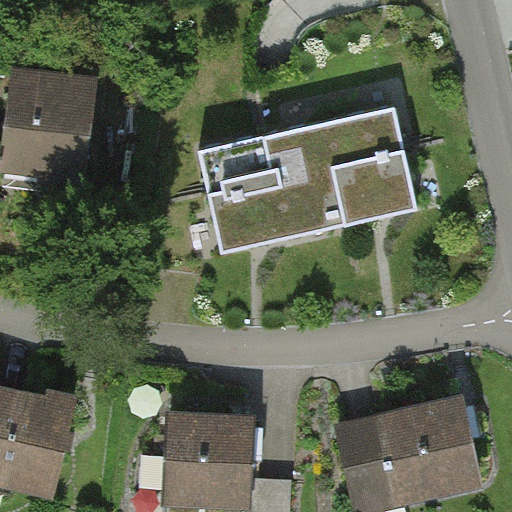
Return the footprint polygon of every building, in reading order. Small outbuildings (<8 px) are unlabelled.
[(105,85),(25,74),(10,187),(89,198),(105,85)] [(420,209),(397,105),(197,149),(221,253),(420,209)] [(89,409),(0,392),(0,488),(71,501),(89,409)] [(476,399),(385,420),(405,511),(408,511),(497,492),(476,399)] [(263,511),(268,421),(179,417),(175,510),(221,511),(263,511)]
